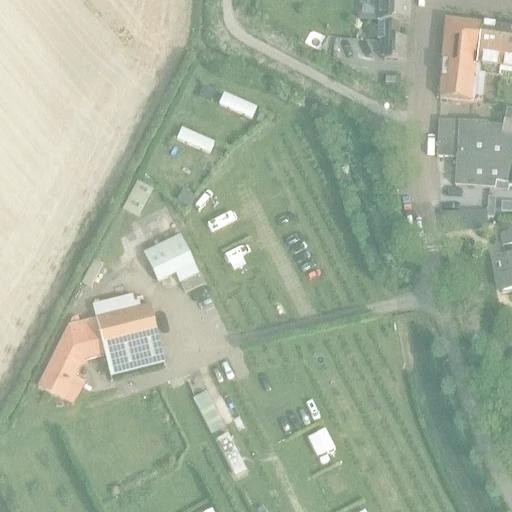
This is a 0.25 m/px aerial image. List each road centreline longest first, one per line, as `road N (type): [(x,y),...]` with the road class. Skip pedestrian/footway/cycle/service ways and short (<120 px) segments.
road 1 (unclassified): [(511,498),(481,444),(427,250)]
road 2 (track): [(418,123),(260,47),(228,16),(228,0)]
road 3 (residential): [(427,250),(418,123)]
road 4 (residential): [(428,0),(418,123)]
